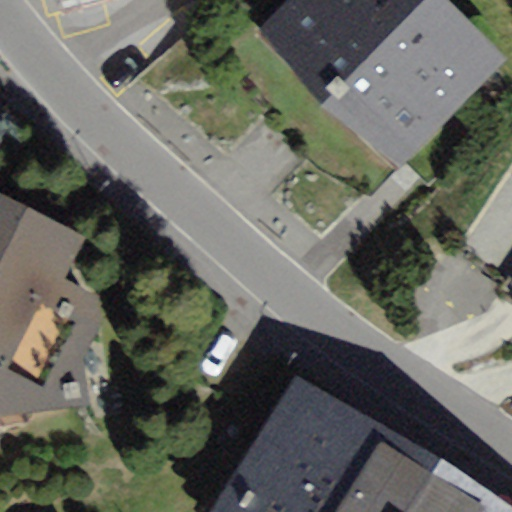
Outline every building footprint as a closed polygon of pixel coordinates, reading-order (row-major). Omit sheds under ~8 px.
[(82,0),(24,0),(28,13),(82,0)] [(494,74),(417,0),(271,0),(226,48),(379,194),(494,74)] [(511,159),(422,283),(511,338),(511,159)] [(0,417),(59,412),(83,318),(34,290),(58,250),(0,219),(0,417)] [(475,511),(269,382),(189,511),(475,511)]
